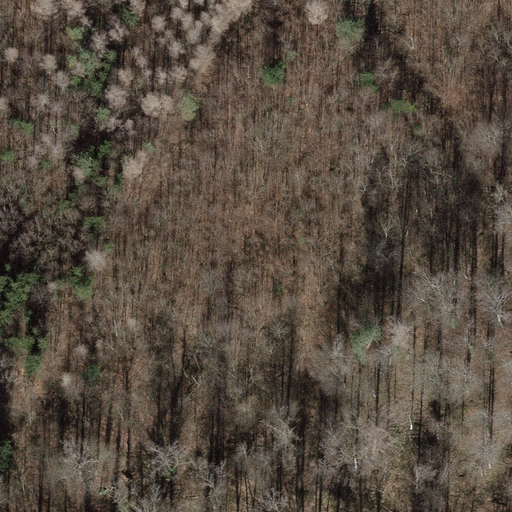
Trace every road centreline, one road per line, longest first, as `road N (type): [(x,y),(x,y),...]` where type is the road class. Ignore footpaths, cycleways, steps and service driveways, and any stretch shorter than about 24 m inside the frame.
road 1 (track): [(319,511),(68,410),(0,369)]
road 2 (track): [(511,280),(401,58),(352,0)]
